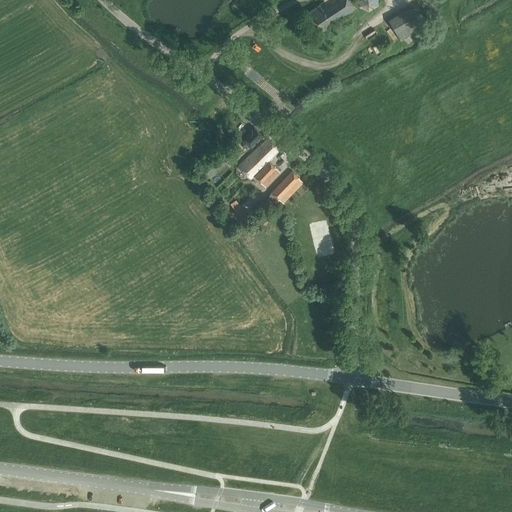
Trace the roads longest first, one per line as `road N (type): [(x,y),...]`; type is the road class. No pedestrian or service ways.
road 1 (unclassified): [(349,377),(356,247),(341,196),(238,100),(101,0)]
road 2 (tertiary): [(0,361),(349,377)]
road 3 (tertiary): [(349,377),(511,402)]
road 4 (unclassified): [(0,469),(150,489)]
